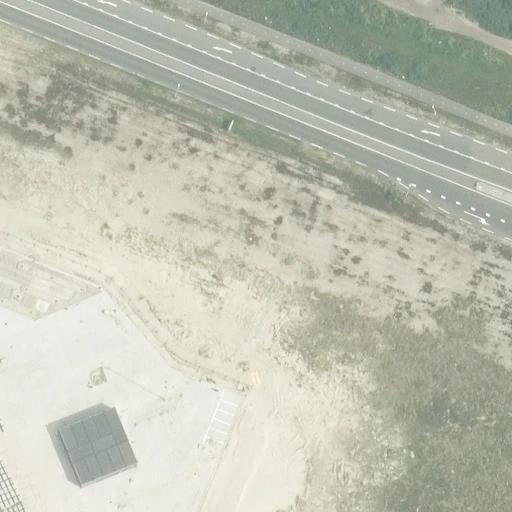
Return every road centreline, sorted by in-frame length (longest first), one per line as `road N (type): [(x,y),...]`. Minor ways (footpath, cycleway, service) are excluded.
road 1 (secondary): [(0,11),(511,214)]
road 2 (secondary): [(511,174),(44,0)]
road 3 (unclassified): [(122,260),(161,262),(236,288),(239,338),(211,352),(178,345)]
road 4 (unclassified): [(0,210),(122,260)]
